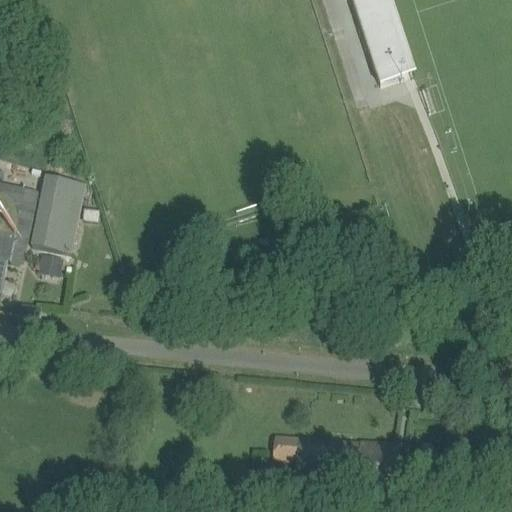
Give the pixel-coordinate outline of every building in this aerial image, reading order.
[(347,0),(377,89),(410,78),(384,0),(347,0)] [(45,180),(30,250),(71,258),(86,188),(45,180)] [(0,297),(1,298),(5,278),(8,266),(23,269),(37,194),(0,187),(0,297)] [(100,214),(84,212),(82,225),(99,226),(100,214)] [(38,277),(60,281),(64,262),(42,258),(38,277)] [(397,449),(275,440),(273,463),(298,465),(295,488),(394,499),(397,449)]
